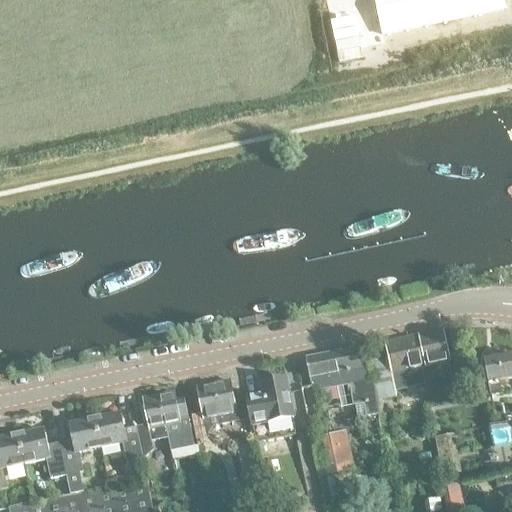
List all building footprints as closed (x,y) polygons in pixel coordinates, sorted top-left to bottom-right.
[(414,338),(385,344),(389,361),(379,364),(376,353),(368,355),(369,358),(377,402),(396,397),(395,391),(427,385),(423,369),(450,363),(443,331),(414,337),(414,338)] [(358,349),(307,359),(313,391),(348,384),(349,389),(352,388),(355,405),(366,403),(369,417),(380,415),(377,402),(369,358),(360,360),(358,349)] [(489,384),(489,386),(492,397),(502,395),(499,382),(511,379),(511,356),(484,362),(489,384)] [(248,402),(254,435),(256,444),(297,436),(296,427),(287,382),(282,383),(278,380),(271,382),(268,386),(262,387),(264,399),(248,402)] [(230,382),(214,385),(223,426),(246,421),(242,400),(234,401),(230,382)] [(223,426),(214,385),(198,388),(204,422),(220,419),(222,426),(223,426)] [(186,403),(178,405),(175,393),(159,397),(166,430),(166,431),(167,430),(172,453),(195,448),(186,403)] [(166,430),(159,397),(143,400),(150,434),(138,436),(143,461),(154,452),(152,443),(169,439),(167,430),(166,431),(166,430)] [(121,415),(95,420),(101,450),(123,446),(127,465),(143,461),(138,436),(126,439),(121,415)] [(74,450),(62,452),(67,477),(71,496),(85,493),(81,474),(83,474),(79,454),(101,450),(95,420),(69,426),(74,450)] [(511,442),(511,422),(489,423),(489,443),(511,442)] [(45,431),(19,436),(25,466),(47,461),(51,481),(67,477),(62,452),(50,455),(45,431)] [(356,471),(348,437),(347,431),(322,436),(325,453),(317,454),(320,469),(336,466),(338,475),(356,471)] [(0,491),(7,490),(4,470),(25,466),(19,436),(0,440),(0,491)] [(259,476),(255,453),(252,441),(237,444),(243,479),(259,476)] [(153,511),(153,508),(149,492),(147,481),(85,493),(71,496),(9,508),(9,511),(153,511)] [(442,511),(440,500),(429,502),(430,511),(442,511)]
